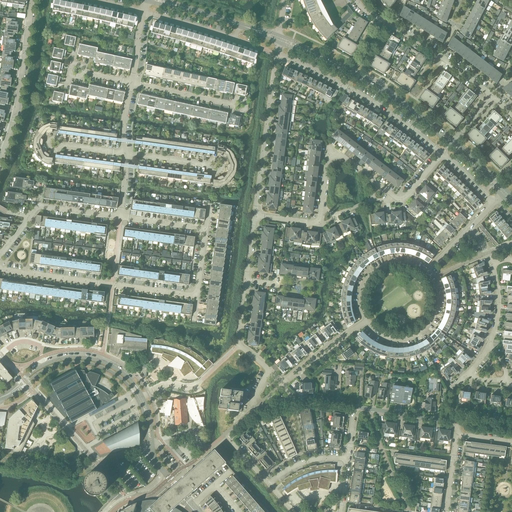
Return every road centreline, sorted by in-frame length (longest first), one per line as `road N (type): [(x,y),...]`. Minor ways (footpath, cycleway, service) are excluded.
road 1 (residential): [(4,395),(60,363),(96,365),(132,390),(150,446)]
road 2 (tertiary): [(451,142),(376,87),(278,38)]
road 3 (residential): [(197,295),(0,268)]
road 4 (residential): [(441,154),(367,99),(276,53)]
road 5 (residential): [(268,370),(238,344),(254,215)]
road 6 (residential): [(493,97),(356,0)]
road 7 (residential): [(254,215),(276,53)]
road 8 (residential): [(0,159),(18,104),(32,0)]
road 9 (residential): [(150,446),(149,413),(123,374),(86,357),(45,364)]
road 10 (residential): [(348,458),(354,406),(447,420)]
road 11 (residential): [(318,223),(328,157),(345,158),(374,181)]
